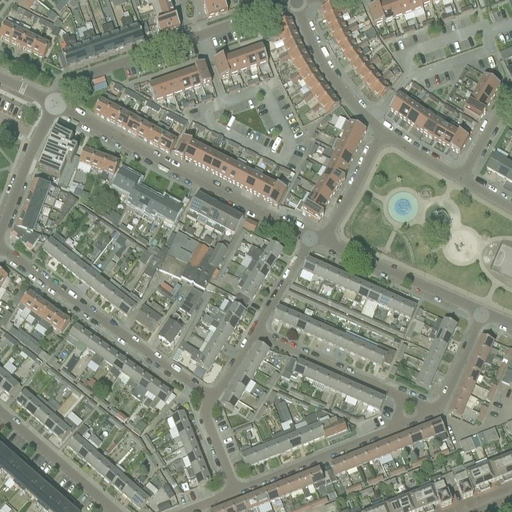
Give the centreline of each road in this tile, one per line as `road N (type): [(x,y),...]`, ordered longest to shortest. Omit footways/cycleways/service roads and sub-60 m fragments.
road 1 (residential): [(315,239),(54,106)]
road 2 (residential): [(54,106),(69,81),(295,3)]
road 3 (residential): [(212,398),(0,247)]
road 4 (residential): [(481,312),(315,239)]
road 5 (residential): [(234,492),(388,431)]
road 6 (residential): [(402,397),(254,331)]
road 7 (residential): [(381,133),(321,64),(295,3)]
road 8 (residential): [(0,412),(114,511)]
road 9 (residential): [(0,230),(54,106)]
road 10 (residential): [(315,239),(329,229),(381,133)]
